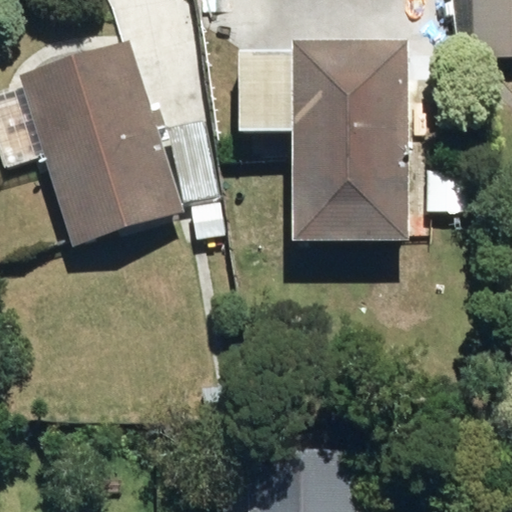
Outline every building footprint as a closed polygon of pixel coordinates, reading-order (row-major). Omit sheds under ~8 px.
[(511,0),(467,0),(469,64),(511,64),(511,0)] [(13,85),(68,254),(177,219),(122,50),(13,85)] [(281,54),(284,254),(398,253),(395,53),(281,54)] [(165,136),(183,209),(215,201),(198,128),(165,136)] [(189,211),(191,242),(221,241),(219,208),(189,211)]
